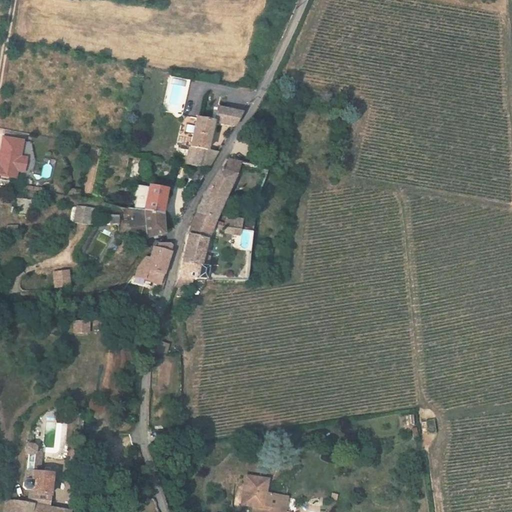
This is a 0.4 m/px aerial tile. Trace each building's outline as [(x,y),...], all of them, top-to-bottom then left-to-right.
[(217,107),(215,120),(215,121),(236,124),(243,112),(217,107)] [(209,150),(215,121),(215,120),(197,117),(192,146),(209,150)] [(209,150),(192,146),(189,161),(200,163),(212,164),(219,151),(209,150)] [(0,186),(17,189),(19,182),(25,183),(27,170),(21,169),(23,152),(4,149),(0,172),(0,186)] [(229,165),(238,170),(243,161),(233,159),(229,165)] [(200,211),(217,218),(223,202),(240,170),(238,170),(229,165),(225,164),(209,191),(205,200),(200,211)] [(152,182),(147,211),(163,214),(168,186),(152,182)] [(93,224),(94,220),(96,209),(77,206),(75,221),(93,224)] [(135,238),(158,235),(166,233),(163,214),(147,211),(132,208),(135,238)] [(217,218),(200,211),(191,236),(185,255),(184,261),(203,266),(217,218)] [(106,213),(103,222),(116,225),(119,216),(106,213)] [(240,234),(241,216),(225,216),(225,234),(240,234)] [(241,246),(249,247),(251,230),(243,229),(241,246)] [(136,282),(163,290),(166,281),(164,281),(172,250),(158,248),(155,255),(151,254),(148,263),(145,262),(137,274),(136,282)] [(184,261),(178,284),(191,288),(197,279),(201,282),(206,281),(209,267),(203,266),(184,261)] [(68,269),(51,270),(52,287),(69,286),(68,269)] [(160,341),(157,353),(169,353),(171,344),(160,341)] [(424,422),(427,434),(436,432),(433,419),(424,422)] [(34,463),(34,467),(42,467),(43,461),(43,459),(40,456),(36,455),(33,457),(32,461),(34,463)] [(25,503),(31,504),(30,503),(27,501),(26,497),(28,494),(31,493),(33,493),(35,484),(44,486),(49,463),(43,461),(42,467),(34,467),(27,492),(24,494),(23,500),(25,503)] [(28,511),(15,511),(14,511),(49,511),(55,489),(44,486),(35,484),(33,493),(31,493),(28,494),(26,497),(27,501),(30,503),(31,504),(28,511)] [(266,488),(245,484),(240,510),(246,511),(245,511),(277,511),(279,505),(263,502),(266,488)]
